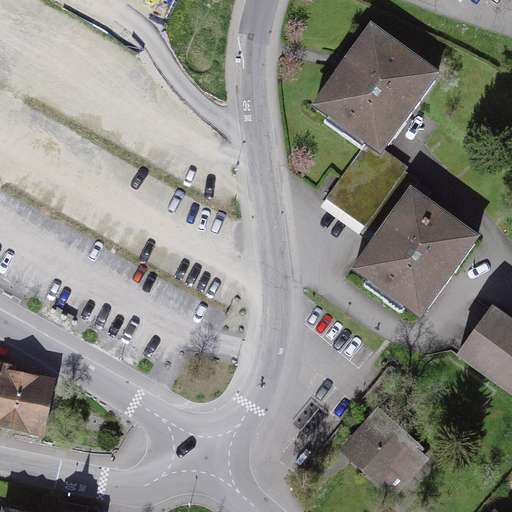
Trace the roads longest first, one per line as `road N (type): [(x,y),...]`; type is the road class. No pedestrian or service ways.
road 1 (unknown): [(266,173),(65,71),(36,102),(15,150),(156,224),(274,254)]
road 2 (residential): [(263,0),(255,69),(280,333),(265,389),(214,470)]
road 3 (residential): [(0,322),(214,470)]
road 4 (residential): [(0,461),(119,484),(214,470)]
